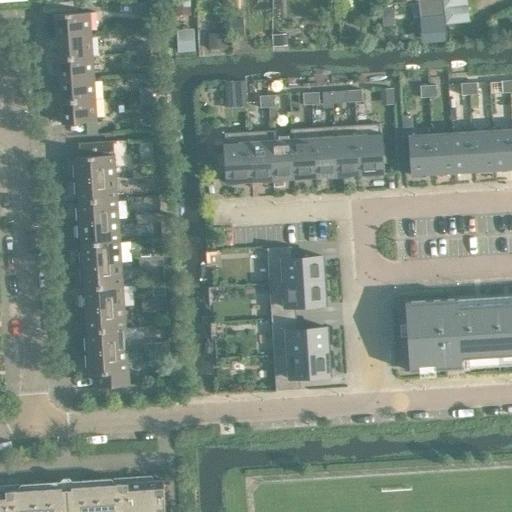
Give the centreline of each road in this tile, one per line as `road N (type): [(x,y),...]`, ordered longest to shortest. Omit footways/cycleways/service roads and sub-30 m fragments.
road 1 (residential): [(35,425),(374,403)]
road 2 (residential): [(35,425),(16,130)]
road 3 (residential): [(511,199),(361,209)]
road 4 (residential): [(361,209),(214,218)]
road 5 (residential): [(365,274),(511,265)]
road 6 (residential): [(374,403),(511,395)]
road 7 (residential): [(365,274),(374,403)]
